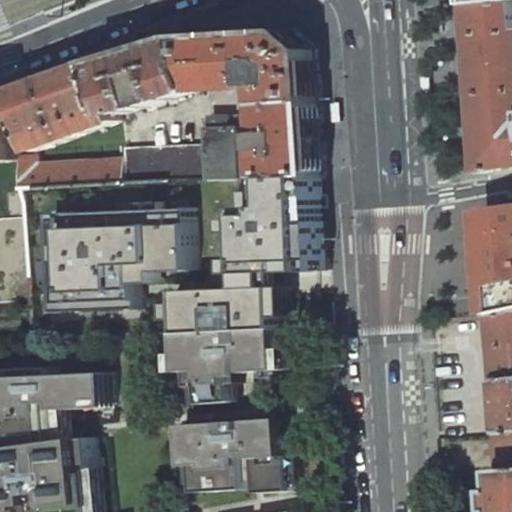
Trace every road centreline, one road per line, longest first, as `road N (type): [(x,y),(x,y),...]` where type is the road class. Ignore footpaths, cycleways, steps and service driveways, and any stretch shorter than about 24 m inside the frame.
road 1 (secondary): [(394,201),(384,0)]
road 2 (secondary): [(395,387),(394,201)]
road 3 (tertiary): [(0,55),(136,0)]
road 4 (secondary): [(395,387),(402,511)]
